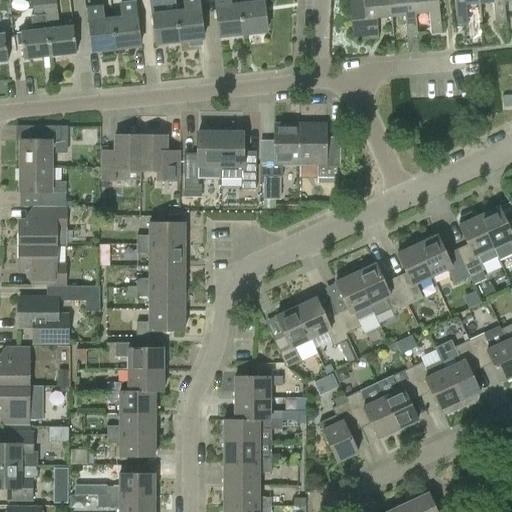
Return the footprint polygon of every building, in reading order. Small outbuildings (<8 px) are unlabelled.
[(30,15),(32,32),(20,34),(23,60),(24,59),(50,56),(48,30),(46,17),(44,0),(31,0),(34,14),(30,15)] [(152,2),(153,14),(152,14),(155,45),(179,43),(176,12),(167,13),(165,0),(152,2)] [(182,0),(184,11),(176,12),(179,43),(203,40),(198,0),(182,0)] [(214,0),(215,7),(219,38),(243,35),(238,0),(214,0)] [(267,32),(263,2),(263,0),(238,0),(243,35),(267,32)] [(376,14),(389,13),(388,0),(349,0),(353,41),(378,38),(376,14)] [(388,0),(389,13),(404,11),(406,35),(417,34),(415,10),(413,0),(388,0)] [(438,0),(413,0),(415,10),(428,9),(430,33),(441,32),(438,0)] [(465,1),(473,0),(453,0),(456,26),(468,25),(465,1)] [(506,21),(503,0),(492,0),(495,22),(506,21)] [(118,3),(120,19),(112,19),(116,50),(140,47),(135,1),(118,3)] [(92,53),(116,50),(112,19),(104,20),(102,7),(87,8),(92,53)] [(209,49),(220,47),(215,22),(204,24),(209,49)] [(75,53),(76,53),(73,27),(48,30),(50,56),(51,58),(55,57),(55,55),(75,53)] [(451,137),(449,118),(412,122),(414,141),(451,137)] [(283,165),(300,165),(300,124),(274,124),(274,165),(260,165),(260,178),(283,178),(283,165)] [(340,178),(340,138),(326,138),(326,124),(300,124),(300,165),(317,165),(317,178),(340,178)] [(35,126),(35,141),(20,140),(20,166),(51,167),(51,153),(68,153),(68,127),(61,126),(35,126)] [(202,198),(202,185),(198,185),(199,179),(219,179),(219,167),(220,132),(198,132),(198,154),(184,154),(184,198),(202,198)] [(256,152),(242,152),(242,132),(220,132),(219,167),(219,179),(241,179),(241,190),(256,190),(256,152)] [(140,171),(140,136),(115,136),(114,152),(101,152),(101,181),(126,181),(126,171),(140,171)] [(140,171),(156,171),(156,182),(180,182),(180,151),(166,151),(166,136),(140,136),(140,171)] [(66,183),(51,182),(51,167),(20,166),(20,192),(20,206),(66,207),(66,183)] [(511,247),(511,228),(509,230),(499,207),(479,216),(494,248),(509,241),(511,247)] [(67,209),(56,209),(32,209),(32,221),(19,221),(19,247),(55,247),(65,247),(67,247),(67,209)] [(484,270),(482,265),(498,258),(494,248),(479,216),(458,226),(469,249),(458,254),(469,277),(470,277),(474,285),(486,280),(482,271),(484,270)] [(137,236),(137,245),(184,245),(184,223),(149,222),(149,236),(137,236)] [(454,284),(469,277),(458,254),(448,259),(437,236),(417,245),(432,277),(447,270),(454,284)] [(99,245),(99,266),(109,266),(109,245),(99,245)] [(149,254),(149,266),(184,267),(184,245),(137,245),(137,254),(149,254)] [(406,274),(395,279),(407,306),(423,299),(416,284),(432,277),(417,245),(397,254),(406,274)] [(47,284),(47,286),(67,286),(67,264),(65,264),(65,247),(55,247),(19,247),(19,272),(32,272),(32,284),(47,284)] [(395,279),(384,284),(375,264),(355,273),(373,313),(374,313),(375,316),(391,309),(392,313),(407,306),(395,279)] [(149,266),(149,280),(138,280),(138,288),(184,288),(184,267),(149,266)] [(332,306),(334,312),(346,334),(361,326),(358,320),(373,313),(355,273),(335,283),(343,301),(332,306)] [(57,313),(57,301),(86,301),(85,312),(100,312),(100,286),(67,286),(47,286),(46,298),(19,298),(19,327),(32,327),(32,345),(69,345),(69,314),(57,313)] [(149,298),(149,310),(184,310),(184,288),(138,288),(138,298),(149,298)] [(311,339),(327,332),(333,346),(348,339),(346,334),(334,312),(324,316),(316,298),(296,307),(311,339)] [(301,361),(295,347),(311,339),(296,307),(276,317),(285,337),(275,342),(287,368),(301,361)] [(149,310),(149,323),(136,323),(136,337),(150,337),(150,332),(184,332),(184,310),(149,310)] [(511,324),(501,330),(511,353),(511,324)] [(499,327),(469,341),(480,364),(490,359),(501,382),(511,376),(511,353),(501,330),(499,327)] [(469,341),(459,345),(454,347),(453,345),(436,352),(439,361),(461,408),(477,401),(478,397),(476,393),(479,392),(469,369),(480,364),(469,341)] [(116,358),(128,358),(128,370),(163,370),(163,348),(129,348),(129,343),(116,343),(116,358)] [(0,360),(0,385),(28,386),(28,349),(5,349),(5,361),(0,360)] [(439,411),(442,409),(444,413),(448,414),(461,408),(439,361),(425,367),(422,363),(407,370),(420,397),(431,392),(439,411)] [(115,392),(154,392),(163,392),(163,370),(128,370),(128,383),(115,383),(115,392)] [(409,402),(420,397),(407,370),(392,376),(398,391),(383,398),(397,430),(418,420),(409,402)] [(316,381),(321,391),(338,383),(333,373),(316,381)] [(282,377),(270,377),(270,376),(234,376),(234,398),(270,399),(270,386),(282,386),(282,377)] [(27,424),(28,386),(0,385),(0,411),(4,411),(4,424),(27,424)] [(383,398),(367,405),(360,391),(345,398),(347,401),(358,425),(369,420),(377,439),(397,430),(383,398)] [(107,402),(119,402),(119,414),(154,414),(154,392),(115,392),(107,392),(107,402)] [(270,412),(270,399),(234,398),(234,420),(282,419),(282,412),(270,412)] [(319,423),(323,430),(322,430),(337,462),(357,453),(349,434),(360,429),(358,425),(347,401),(332,409),(336,415),(319,423)] [(119,414),(103,414),(103,427),(108,427),(108,435),(154,435),(154,414),(119,414)] [(282,421),(282,419),(234,420),(223,420),(223,442),(271,442),(271,430),(279,430),(279,421),(282,421)] [(49,438),(69,439),(69,426),(50,425),(49,438)] [(0,465),(21,465),(21,454),(34,454),(34,433),(6,432),(6,444),(0,444),(0,465)] [(108,445),(119,445),(119,457),(154,457),(154,435),(108,435),(108,445)] [(271,464),(271,442),(223,442),(223,464),(271,464)] [(258,485),(259,473),(271,473),(271,464),(223,464),(223,485),(258,485)] [(37,465),(21,465),(0,465),(0,488),(7,488),(7,501),(33,501),(33,481),(36,481),(37,477),(38,476),(38,470),(37,470),(37,465)] [(96,495),(154,496),(154,473),(119,473),(119,486),(98,486),(95,489),(95,495),(96,495)] [(271,498),(258,498),(258,485),(223,485),(223,506),(271,507),(271,498)] [(453,511),(449,502),(434,508),(428,494),(404,505),(407,511),(453,511)] [(119,506),(118,511),(153,511),(154,496),(96,495),(96,506),(119,506)]
